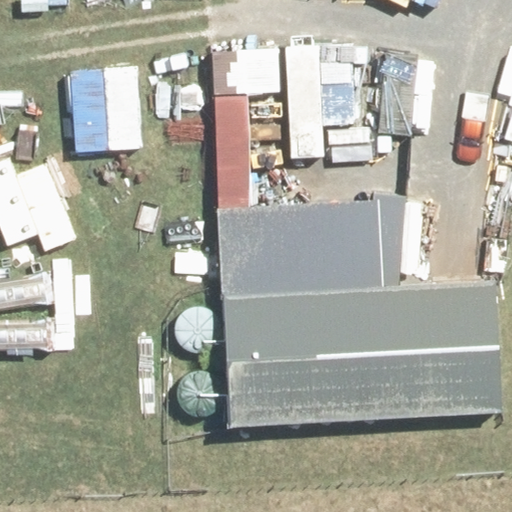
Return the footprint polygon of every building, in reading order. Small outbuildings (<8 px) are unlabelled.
[(511,217),(511,40),(509,40),(473,209),(511,217)] [(409,59),(342,56),(338,133),(405,136),(409,59)] [(143,104),(169,105),(168,143),(193,144),(194,106),(195,76),(144,74),(143,104)] [(268,127),(212,125),(211,175),(267,176),(268,127)] [(376,284),(374,203),(208,206),(212,430),(492,425),(489,282),(376,284)]
